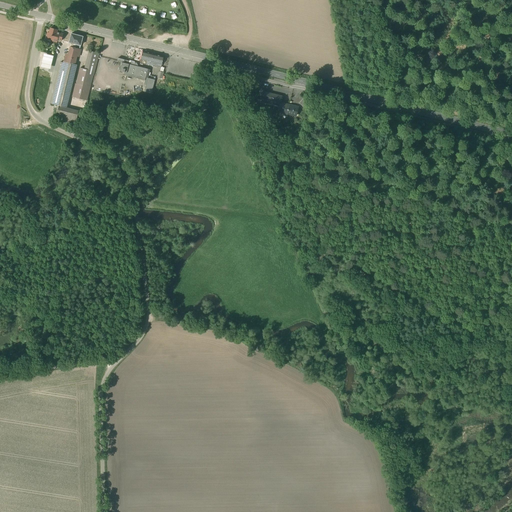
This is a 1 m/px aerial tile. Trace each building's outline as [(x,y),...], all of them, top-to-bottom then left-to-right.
[(58,42),(58,41),(61,41),(63,34),(59,32),(59,33),(57,33),(58,30),(50,28),(49,33),(48,33),(47,37),(52,38),(51,40),(58,42)] [(57,117),(76,121),(79,111),(67,108),(77,65),(74,64),(77,56),(79,57),(82,46),(79,45),(82,36),(74,34),(67,62),(64,61),(63,63),(61,62),(51,104),(59,106),(57,117)] [(94,76),(100,53),(89,51),(85,68),(80,67),(77,84),(75,83),(72,97),(87,100),(93,75),(94,76)] [(154,54),(143,51),(140,63),(141,63),(140,64),(143,65),(143,63),(151,65),(152,62),(154,54)] [(161,67),(164,57),(154,54),(152,62),(151,65),(157,67),(157,66),(161,67)] [(126,76),(140,79),(145,81),(148,69),(138,67),(137,63),(118,58),(117,61),(122,62),(120,71),(127,73),(126,76)] [(148,78),(144,92),(152,94),(155,80),(148,78)] [(262,100),(280,104),(280,103),(282,98),(268,94),(268,93),(264,92),(262,100)] [(299,103),(304,107),(308,103),(303,99),(299,103)] [(278,111),(287,113),(289,105),(280,103),(280,104),(278,111)] [(298,107),(289,105),(287,113),(296,116),(298,107)]
